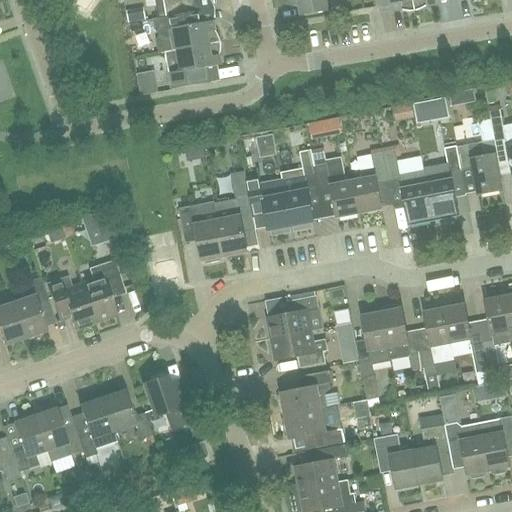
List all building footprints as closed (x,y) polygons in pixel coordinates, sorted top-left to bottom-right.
[(83,0),(82,3),(98,10),(102,0),(83,0)] [(188,2),(197,0),(155,0),(159,19),(190,13),(188,2)] [(290,0),(292,6),(299,5),(300,16),(333,10),(331,0),(290,0)] [(412,0),(378,0),(380,14),(381,14),(392,12),(402,10),(403,10),(407,11),(411,11),(415,10),(412,0)] [(422,8),(425,6),(436,4),(435,0),(412,0),(415,10),(418,9),(422,8)] [(218,36),(216,33),(214,21),(205,23),(203,11),(190,13),(159,19),(159,20),(153,21),(155,31),(157,34),(159,36),(156,41),(158,54),(172,50),(172,51),(218,43),(220,43),(219,39),(218,36)] [(220,43),(218,43),(172,51),(165,52),(171,90),(209,83),(207,68),(222,65),(220,56),(219,52),(220,49),(220,46),(220,43)] [(461,92),(449,94),(452,107),(463,104),(461,92)] [(444,101),(413,106),(417,124),(448,119),(444,101)] [(494,142),(507,140),(501,110),(489,112),(494,142)] [(502,190),(493,141),(457,148),(461,171),(473,169),(478,195),(502,190)] [(455,143),(445,145),(448,163),(450,171),(460,170),(455,146),(455,143)] [(309,197),(320,195),(314,166),(315,166),(315,163),(313,154),(312,154),(311,150),(299,152),(307,192),(285,197),(291,227),(293,227),(294,231),(312,228),(311,223),(314,223),(309,197)] [(383,153),(389,182),(401,180),(395,151),(383,153)] [(389,182),(383,153),(371,155),(375,177),(353,181),(359,214),(382,209),(377,184),(389,182)] [(359,214),(353,181),(345,182),(341,158),(315,163),(315,166),(314,166),(320,195),(332,193),(337,218),(359,214)] [(448,163),(423,168),(424,173),(426,183),(427,185),(433,220),(459,215),(456,198),(452,180),(451,180),(450,171),(448,163)] [(408,225),(433,220),(426,183),(424,173),(408,176),(405,182),(406,189),(401,190),(408,225)] [(258,177),(246,179),(253,216),(265,214),(268,230),(268,231),(271,231),(272,236),(290,232),(289,227),(291,227),(285,197),(282,179),(259,183),(258,177)] [(245,252),(248,252),(243,227),(255,224),(249,196),(237,198),(240,217),(217,221),(224,256),(228,256),(228,258),(231,259),(243,257),(245,254),(245,252)] [(196,236),(201,261),(204,260),(204,262),(207,264),(219,262),(221,259),(221,257),(224,256),(217,221),(214,203),(178,209),(184,238),(196,236)] [(91,246),(115,238),(106,210),(82,218),(91,246)] [(114,260),(98,266),(89,269),(93,280),(82,284),(96,323),(117,316),(109,294),(124,289),(114,260)] [(58,279),(46,284),(56,312),(60,323),(71,319),(75,330),(96,323),(82,284),(72,287),(68,276),(58,279)] [(13,302),(25,338),(46,331),(37,304),(48,300),(40,278),(20,285),(25,298),(13,302)] [(308,311),(319,309),(317,297),(287,302),(289,314),(267,318),(271,340),(312,332),(308,311)] [(485,301),(492,336),(493,340),(482,342),(487,371),(499,369),(495,346),(511,342),(511,333),(505,297),(485,301)] [(445,308),(444,308),(453,357),(473,353),(471,344),(470,340),(471,340),(467,323),(464,305),(462,305),(462,303),(459,301),(447,303),(445,307),(445,308)] [(25,338),(13,302),(0,306),(0,332),(5,346),(25,338)] [(432,350),(421,352),(424,369),(426,382),(429,393),(440,391),(438,376),(437,374),(435,363),(454,359),(453,357),(444,308),(442,309),(441,304),(425,308),(426,312),(424,312),(427,328),(429,336),(431,347),(432,350)] [(421,354),(410,356),(401,309),(400,309),(400,307),(397,305),(384,308),(382,311),(382,312),(381,312),(391,360),(410,356),(413,371),(424,369),(421,354)] [(391,360),(381,312),(362,316),(368,348),(358,350),(367,400),(379,398),(372,364),(391,360)] [(314,342),(312,332),(271,340),(275,361),(298,357),(300,368),(325,363),(323,352),(327,351),(325,340),(314,342)] [(487,371),(482,342),(471,344),(473,353),(476,373),(487,371)] [(281,393),(282,396),(279,396),(278,398),(281,413),(282,415),(285,414),(286,416),(321,410),(320,409),(326,408),(323,395),(330,390),(329,384),(333,383),(331,371),(304,376),(306,388),(281,393)] [(153,417),(166,413),(171,429),(183,424),(196,420),(188,398),(181,378),(169,382),(167,375),(165,376),(164,374),(161,373),(151,377),(150,379),(151,381),(142,384),(153,417)] [(124,390),(102,398),(113,432),(135,424),(140,440),(152,436),(144,413),(133,417),(124,390)] [(81,403),(82,405),(80,406),(89,432),(77,436),(82,450),(85,459),(97,454),(95,449),(116,441),(113,432),(102,398),(100,399),(99,397),(96,395),(83,400),(81,403)] [(34,415),(46,451),(50,462),(82,450),(77,436),(74,426),(63,430),(55,408),(34,415)] [(318,449),(317,447),(344,441),(342,429),(325,433),(321,410),(286,416),(286,419),(283,419),(282,421),(285,436),(287,437),(290,437),(290,440),(291,439),(293,453),(318,449)] [(46,451),(34,415),(14,422),(21,445),(10,449),(12,454),(18,473),(38,466),(35,455),(46,451)] [(491,473),(494,475),(505,473),(507,470),(507,468),(510,467),(504,436),(511,434),(511,416),(500,419),(479,424),(488,471),(491,471),(491,473)] [(461,427),(457,424),(445,426),(449,448),(461,446),(466,475),(470,475),(470,477),(473,479),(484,477),(486,474),(486,472),(488,471),(479,424),(461,427)] [(450,451),(449,448),(445,426),(421,430),(425,449),(413,452),(420,485),(443,480),(438,453),(450,451)] [(396,489),(420,485),(413,452),(401,454),(398,435),(374,440),(377,453),(388,450),(396,489)] [(300,490),(337,483),(333,460),(347,458),(345,445),(312,452),(314,463),(295,467),(300,490)] [(12,454),(0,458),(0,471),(3,470),(7,481),(20,477),(18,473),(12,454)] [(101,473),(97,462),(88,465),(92,476),(101,473)] [(337,483),(300,490),(304,511),(313,511),(323,510),(323,511),(365,511),(364,502),(356,504),(354,494),(340,497),(337,483)] [(201,485),(179,494),(184,508),(206,498),(201,485)] [(25,493),(13,497),(16,507),(29,502),(25,493)]
